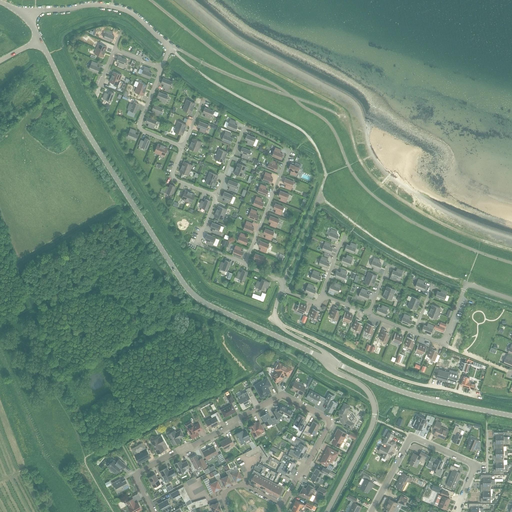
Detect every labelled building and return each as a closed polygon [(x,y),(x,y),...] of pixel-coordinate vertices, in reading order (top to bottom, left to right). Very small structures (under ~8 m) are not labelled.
[(113,32),(107,29),(104,38),(112,41),(114,36),(112,35),(113,32)] [(96,49),(105,52),(107,47),(98,44),(96,49)] [(103,57),(105,52),(96,49),(94,54),(103,57)] [(127,60),(118,56),(116,61),(119,63),(118,66),(124,68),(127,60)] [(98,63),(92,61),(89,69),(98,73),(100,68),(97,66),(98,63)] [(144,67),(141,75),(150,78),(152,73),(149,72),(150,69),(144,67)] [(111,77),(120,80),(122,75),(113,72),(111,77)] [(118,85),(120,80),(111,77),(109,82),(118,85)] [(172,81),(163,78),(161,83),(164,84),(163,87),(168,90),(172,81)] [(137,87),(145,90),(147,85),(139,82),(137,87)] [(143,95),(145,90),(137,87),(135,92),(143,95)] [(105,93),(103,99),(111,102),(114,93),(109,91),(108,94),(105,93)] [(168,95),(159,92),(157,97),(160,98),(159,101),(164,104),(168,95)] [(184,105),(193,108),(195,103),(187,100),(184,105)] [(136,113),(139,104),(134,102),(133,105),(130,104),(127,109),(136,113)] [(163,108),(154,105),(152,110),(155,111),(153,114),(159,116),(163,108)] [(191,113),(193,108),(184,105),(182,110),(191,113)] [(213,111),(205,107),(203,113),(205,114),(204,117),(210,119),(213,111)] [(157,121),(148,117),(146,122),(149,123),(147,126),(153,129),(157,121)] [(236,121),(230,119),(227,127),(235,131),(237,126),(235,124),(236,121)] [(205,133),(208,125),(199,121),(197,126),(200,128),(199,131),(205,133)] [(176,127),(184,130),(186,125),(178,122),(176,127)] [(182,135),(184,130),(176,127),(174,132),(182,135)] [(136,131),(130,128),(127,137),(136,140),(138,135),(135,134),(136,131)] [(222,140),(231,143),(233,138),(230,137),(231,134),(225,132),(222,140)] [(247,144),(252,146),(256,138),(247,134),(245,140),(248,141),(247,144)] [(139,146),(147,149),(150,140),(145,138),(144,141),(141,140),(139,146)] [(191,144),(200,147),(202,142),(193,139),(191,144)] [(159,154),(163,146),(158,144),(154,152),(159,154)] [(198,152),(200,147),(191,144),(189,149),(198,152)] [(163,146),(159,154),(164,156),(168,148),(163,146)] [(241,156),(247,159),(251,151),(242,147),(240,152),(243,153),(241,156)] [(275,147),(272,156),(281,159),(283,154),(280,153),(281,150),(275,147)] [(217,154),(225,157),(227,152),(219,149),(217,154)] [(223,162),(225,157),(217,154),(215,159),(223,162)] [(276,162),(270,159),(267,168),(276,171),(278,166),(275,165),(276,162)] [(182,167),(190,170),(192,165),(184,162),(182,167)] [(236,168),(245,172),(247,167),(238,163),(236,168)] [(296,176),(299,168),(300,168),(301,165),(295,163),(294,166),(290,164),(288,169),(291,170),(290,173),(296,176)] [(188,175),(190,170),(182,167),(180,172),(188,175)] [(243,177),(245,172),(236,168),(234,173),(243,177)] [(207,177),(216,181),(218,176),(209,172),(207,177)] [(271,174),(265,172),(262,180),(271,184),(273,178),(270,177),(271,174)] [(214,186),(216,181),(207,177),(205,182),(214,186)] [(294,182),(285,178),(283,183),(286,184),(285,187),(291,190),(294,182)] [(238,183),(229,180),(227,185),(230,186),(228,189),(234,191),(238,183)] [(175,186),(170,184),(169,187),(166,186),(164,190),(163,192),(172,195),(175,186)] [(266,186),(261,184),(257,192),(266,196),(268,191),(265,189),(266,186)] [(186,201),(190,192),(185,190),(181,199),(186,201)] [(289,194),(280,191),(278,196),(281,197),(280,200),(286,202),(289,194)] [(190,192),(186,201),(191,203),(195,194),(190,192)] [(233,195),(224,192),(222,197),(225,198),(224,201),(230,203),(233,195)] [(262,199),(256,196),(253,204),(262,208),(264,203),(261,202),(262,199)] [(199,207),(207,210),(210,201),(205,199),(204,202),(201,201),(199,207)] [(284,207),(275,203),(273,208),(276,209),(275,213),(281,215),(284,207)] [(216,211),(225,214),(227,209),(218,206),(216,211)] [(257,211),(251,209),(248,217),(257,220),(259,215),(256,214),(257,211)] [(223,219),(225,214),(216,211),(214,216),(223,219)] [(279,219),(270,216),(268,221),(271,222),(270,225),(276,227),(279,219)] [(252,223),(246,221),(243,229),(252,233),(254,227),(251,226),(252,223)] [(217,234),(221,226),(212,222),(210,227),(213,229),(211,232),(217,234)] [(274,232),(265,228),(263,233),(266,235),(265,238),(271,240),(274,232)] [(331,229),(328,237),(336,240),(339,235),(336,234),(337,231),(331,229)] [(247,235),(241,233),(237,241),(246,244),(248,239),(245,238),(247,235)] [(212,246),(216,238),(207,234),(205,239),(208,240),(206,243),(212,246)] [(269,244),(260,241),(258,246),(261,247),(260,250),(266,253),(269,244)] [(329,256),(330,253),(332,248),(330,247),(331,244),(325,241),(322,249),(325,251),(324,254),(329,256)] [(347,245),(345,250),(353,253),(357,245),(351,243),(350,246),(347,245)] [(232,253),(241,257),(243,252),(240,251),(242,247),(236,245),(232,253)] [(264,257),(255,253),(253,259),(256,260),(255,263),(261,265),(264,257)] [(343,257),(341,262),(350,265),(353,257),(347,255),(346,258),(343,257)] [(322,256),(318,264),(327,268),(329,263),(326,262),(328,258),(322,256)] [(378,272),(379,269),(381,264),(379,263),(380,260),(374,257),(371,266),(374,267),(373,270),(378,272)] [(219,268),(227,271),(230,262),(225,260),(224,263),(221,262),(219,268)] [(391,275),(390,279),(395,281),(397,277),(400,279),(403,270),(397,268),(396,271),(393,270),(391,275)] [(337,271),(335,276),(344,280),(347,272),(341,269),(340,272),(337,271)] [(236,277),(244,281),(248,272),(242,270),(241,273),(238,271),(236,277)] [(313,270),(310,278),(319,282),(321,277),(318,275),(319,272),(313,270)] [(366,277),(375,280),(377,276),(368,272),(366,277)] [(373,286),(375,280),(366,277),(364,282),(373,286)] [(270,282),(267,281),(262,279),(260,282),(257,281),(255,287),(263,290),(265,287),(268,288),(270,282)] [(423,284),(424,281),(418,279),(415,287),(424,290),(426,285),(423,284)] [(333,295),(334,292),(337,293),(341,285),(335,282),(334,285),(331,284),(329,290),(328,292),(328,293),(333,295)] [(312,298),(314,295),(316,290),(313,289),(314,286),(308,283),(305,291),(308,293),(307,296),(312,298)] [(385,291),(393,295),(395,290),(387,286),(385,291)] [(358,296),(367,300),(369,295),(366,294),(368,291),(362,288),(358,296)] [(437,291),(435,296),(444,300),(447,291),(441,289),(440,292),(437,291)] [(391,300),(393,295),(385,291),(383,296),(391,300)] [(409,301),(418,305),(420,300),(411,296),(409,301)] [(416,310),(418,305),(409,301),(407,306),(416,310)] [(304,312),(307,306),(299,303),(297,309),(304,312)] [(378,307),(376,312),(385,316),(388,307),(382,305),(381,308),(378,307)] [(430,310),(439,314),(441,309),(432,305),(430,310)] [(333,306),(330,316),(336,318),(339,311),(336,310),(337,308),(333,306)] [(320,314),(318,314),(319,311),(313,309),(310,316),(316,319),(316,318),(318,319),(320,314)] [(437,319),(439,314),(430,310),(428,315),(437,319)] [(343,318),(350,321),(353,315),(345,312),(343,318)] [(404,314),(401,322),(410,325),(412,320),(409,319),(410,316),(404,314)] [(359,320),(356,319),(352,328),(358,331),(361,323),(358,322),(359,320)] [(367,323),(364,331),(370,333),(373,326),(367,323)] [(432,331),(433,328),(434,326),(428,323),(427,326),(424,325),(422,330),(430,334),(432,331)] [(383,329),(379,338),(385,341),(385,340),(387,341),(389,336),(387,336),(388,333),(385,332),(386,330),(383,329)] [(393,340),(400,342),(403,336),(395,333),(393,340)] [(407,337),(404,345),(410,347),(411,347),(412,347),(414,343),(412,342),(413,340),(407,337)] [(418,344),(416,350),(423,353),(426,347),(418,344)] [(437,354),(435,353),(436,351),(434,350),(434,348),(431,346),(427,356),(435,359),(437,354)] [(399,353),(395,362),(400,364),(404,355),(399,353)] [(276,372),(271,375),(276,382),(281,379),(280,378),(283,376),(284,375),(288,376),(292,369),(284,365),(283,364),(282,363),(282,364),(278,362),(274,369),(277,371),(276,372)] [(436,375),(435,378),(443,380),(446,381),(455,384),(458,375),(453,373),(453,371),(449,370),(449,372),(438,369),(437,371),(436,375)] [(468,382),(469,378),(463,376),(461,385),(473,389),(475,384),(468,382)] [(268,390),(269,389),(268,387),(271,385),(267,378),(258,383),(259,384),(255,387),(261,397),(270,393),(268,390)] [(293,385),(291,389),(295,391),(295,390),(298,392),(301,394),(305,387),(295,382),(294,382),(293,382),(292,383),(292,384),(293,385)] [(231,389),(235,397),(239,395),(234,387),(231,389)] [(242,394),(237,397),(240,403),(243,401),(245,406),(251,403),(249,398),(250,397),(250,396),(253,395),(249,388),(246,390),(247,392),(244,393),(243,393),(242,393),(242,394)] [(310,391),(306,398),(313,401),(312,402),(316,404),(317,402),(319,399),(322,400),(323,397),(320,396),(319,397),(314,394),(314,393),(310,391)] [(226,396),(230,404),(235,401),(231,394),(230,395),(226,396)] [(323,397),(322,400),(324,402),(328,404),(325,409),(331,412),(334,408),(335,408),(337,403),(332,400),(334,396),(329,394),(326,399),(323,397)] [(342,424),(351,429),(356,421),(356,418),(355,415),(353,412),(348,410),(350,406),(344,403),(339,413),(342,424)] [(236,411),(232,404),(221,410),(225,417),(236,411)] [(275,409),(276,410),(272,412),(275,417),(274,417),(277,423),(279,422),(277,418),(279,417),(283,415),(289,418),(293,411),(280,405),(280,406),(280,405),(278,408),(275,409)] [(207,423),(206,423),(206,424),(207,426),(208,426),(209,426),(210,428),(219,423),(219,422),(222,421),(217,412),(211,415),(212,417),(206,421),(207,423)] [(268,413),(262,416),(266,425),(267,425),(268,428),(277,423),(274,417),(271,419),(268,413)] [(296,428),(297,426),(301,428),(299,430),(302,432),(307,423),(304,421),(306,418),(299,414),(294,424),(293,427),(296,428)] [(432,424),(435,417),(427,415),(426,418),(430,419),(428,423),(432,424)] [(421,430),(426,419),(417,416),(413,426),(421,430)] [(192,421),(185,425),(192,438),(199,434),(197,432),(202,429),(199,423),(194,425),(192,421)] [(310,432),(315,434),(320,425),(313,421),(310,427),(307,425),(303,432),(309,435),(310,432)] [(440,426),(441,423),(436,421),(433,428),(436,430),(433,435),(437,437),(438,435),(444,438),(448,430),(440,426)] [(249,427),(254,436),(255,435),(257,436),(259,435),(260,433),(261,432),(264,430),(259,422),(256,423),(249,427)] [(456,425),(452,433),(455,434),(452,441),(458,444),(464,431),(458,428),(459,427),(456,425)] [(335,436),(331,442),(340,447),(347,433),(338,429),(334,435),(335,436)] [(180,437),(181,437),(184,436),(180,430),(176,433),(175,431),(167,435),(173,445),(180,441),(178,438),(180,437)] [(243,430),(236,434),(241,443),(248,440),(249,442),(252,441),(248,435),(246,436),(243,430)] [(391,452),(395,443),(390,441),(393,435),(388,432),(383,443),(389,446),(387,449),(384,448),(382,453),(384,453),(382,457),(386,459),(388,456),(390,457),(392,452),(391,452)] [(161,436),(151,442),(157,454),(165,449),(162,445),(165,443),(161,436)] [(225,449),(234,444),(230,437),(221,442),(225,449)] [(297,448),(305,452),(308,447),(303,445),(305,441),(296,437),(294,441),(294,442),(298,445),(297,448)] [(480,441),(471,437),(471,438),(466,447),(474,451),(475,448),(480,450),(480,441)] [(137,447),(132,449),(135,454),(134,454),(139,463),(147,459),(145,456),(150,453),(147,447),(146,448),(143,442),(137,445),(137,447)] [(259,445),(253,448),(256,453),(259,452),(261,450),(259,445)] [(207,449),(203,452),(207,459),(208,459),(209,459),(211,459),(211,457),(216,454),(221,462),(225,460),(221,453),(219,454),(214,446),(210,448),(207,449)] [(334,467),(329,464),(331,459),(334,460),(338,453),(328,447),(320,462),(327,466),(326,468),(332,471),(334,467)] [(303,457),(305,452),(297,448),(295,451),(291,449),(288,453),(296,458),(298,455),(303,457)] [(425,458),(427,455),(421,452),(419,456),(414,453),(412,457),(409,463),(416,467),(421,459),(424,460),(425,458)] [(285,454),(280,462),(285,464),(293,469),(296,464),(291,461),(293,459),(285,454)] [(196,455),(190,458),(195,468),(197,471),(203,468),(203,469),(207,466),(202,458),(199,460),(196,455)] [(439,469),(443,462),(436,459),(434,458),(432,457),(430,460),(428,461),(429,462),(427,467),(432,469),(432,468),(437,470),(435,474),(440,476),(442,470),(439,469)] [(113,460),(112,459),(111,459),(111,460),(110,460),(110,461),(110,462),(110,463),(110,464),(108,467),(116,473),(119,470),(118,470),(120,468),(122,470),(126,465),(119,459),(116,462),(114,460),(113,460)] [(188,468),(190,467),(187,461),(182,463),(181,460),(174,464),(179,473),(186,470),(186,469),(188,468)] [(290,474),(293,469),(285,464),(283,467),(279,466),(277,471),(284,475),(286,471),(290,474)] [(455,488),(461,474),(457,472),(458,468),(451,465),(449,469),(452,470),(447,484),(455,488)] [(316,468),(310,479),(318,482),(320,478),(323,472),(327,475),(330,471),(323,467),(321,471),(316,468)] [(170,471),(169,471),(167,468),(160,471),(165,482),(173,478),(172,476),(176,474),(173,468),(170,470),(170,471)] [(228,475),(232,483),(235,481),(236,481),(237,480),(238,480),(238,479),(242,477),(239,470),(232,474),(230,469),(226,471),(228,476),(228,475)] [(260,475),(260,474),(253,470),(249,479),(251,480),(250,482),(255,484),(260,475)] [(228,475),(228,476),(221,479),(218,472),(217,473),(214,474),(214,475),(217,481),(221,488),(224,486),(225,486),(226,485),(227,485),(232,483),(228,475)] [(158,479),(155,474),(148,478),(153,487),(160,483),(161,485),(164,484),(161,478),(158,479)] [(410,483),(412,479),(403,474),(396,487),(402,490),(407,481),(410,483)] [(264,478),(260,475),(255,484),(259,487),(264,478)] [(371,487),(374,483),(369,481),(370,478),(364,475),(362,478),(364,479),(360,488),(367,492),(370,487),(371,487)] [(217,481),(210,484),(207,477),(203,479),(210,493),(213,491),(214,491),(215,490),(216,490),(217,490),(221,488),(217,481)] [(264,489),(269,480),(264,478),(259,487),(264,489)] [(122,482),(120,479),(112,483),(114,486),(115,486),(119,492),(129,487),(126,480),(122,482)] [(268,492),(273,482),(269,480),(264,489),(268,492)] [(278,485),(273,482),(268,492),(273,494),(278,485)] [(278,485),(273,494),(278,497),(279,495),(281,496),(285,487),(278,483),(278,485)] [(299,494),(309,499),(313,492),(312,492),(315,488),(308,484),(306,489),(303,487),(299,494)] [(316,491),(323,495),(326,490),(319,486),(316,491)] [(178,489),(175,491),(171,493),(173,498),(180,494),(178,489)] [(448,497),(449,494),(442,491),(441,494),(443,495),(438,506),(446,509),(450,499),(446,498),(447,496),(448,497)] [(359,511),(361,507),(354,503),(357,499),(349,495),(347,498),(351,500),(349,504),(351,506),(347,511),(357,511),(358,510),(359,511)] [(404,505),(407,500),(401,496),(398,502),(404,505)] [(134,502),(133,499),(127,502),(129,507),(128,508),(130,511),(136,511),(142,509),(138,502),(135,504),(134,502)] [(167,511),(169,510),(169,509),(172,508),(170,504),(169,503),(169,502),(167,499),(158,504),(160,507),(162,507),(162,508),(164,511),(166,511),(167,511)] [(393,511),(397,503),(389,499),(384,509),(390,511),(391,511),(392,511),(393,511)] [(294,504),(291,510),(294,511),(302,511),(303,511),(300,510),(303,504),(296,500),(294,504)] [(195,501),(192,502),(189,510),(197,507),(195,501)] [(221,511),(221,509),(220,508),(220,507),(218,502),(211,505),(213,511),(221,511)]
